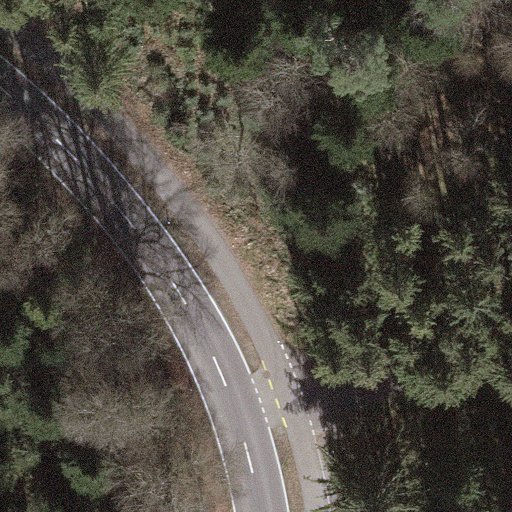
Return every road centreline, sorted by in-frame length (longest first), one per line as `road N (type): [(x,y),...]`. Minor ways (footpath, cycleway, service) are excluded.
road 1 (tertiary): [(264,511),(241,409),(204,328),(144,235),(71,147),(0,86)]
road 2 (track): [(241,409),(290,390),(410,369),(511,371)]
